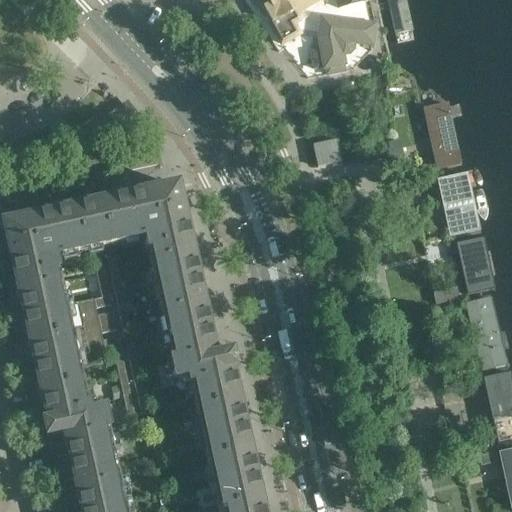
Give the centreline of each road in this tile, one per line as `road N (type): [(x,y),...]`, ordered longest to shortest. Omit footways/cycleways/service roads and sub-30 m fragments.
road 1 (tertiary): [(327,511),(259,227),(218,151)]
road 2 (residential): [(0,196),(218,151)]
road 3 (residential): [(0,127),(61,101),(126,42)]
road 4 (tertiary): [(218,151),(126,42)]
road 5 (residential): [(25,511),(0,392)]
